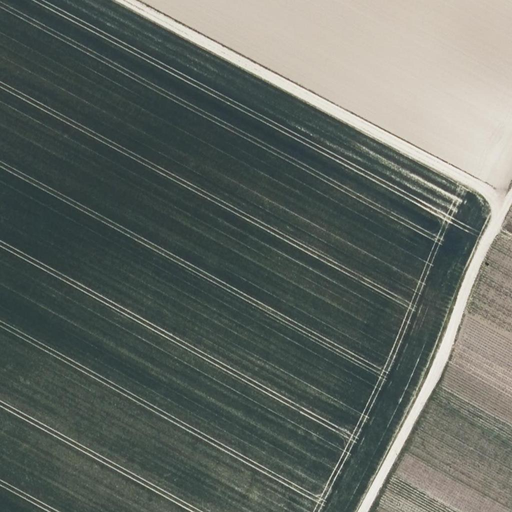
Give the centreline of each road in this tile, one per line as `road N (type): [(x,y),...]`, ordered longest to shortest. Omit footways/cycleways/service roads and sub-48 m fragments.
road 1 (track): [(511,195),(129,0)]
road 2 (track): [(508,199),(361,511)]
